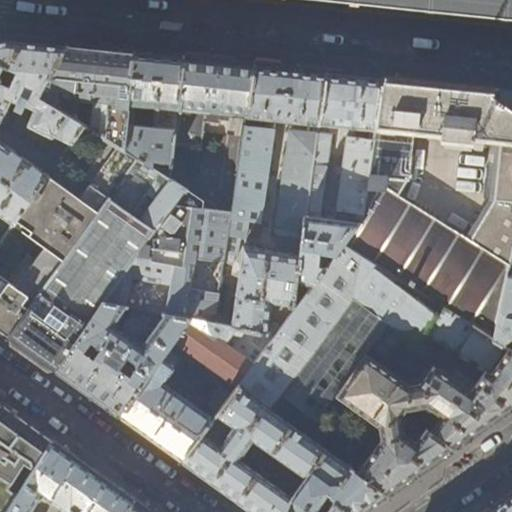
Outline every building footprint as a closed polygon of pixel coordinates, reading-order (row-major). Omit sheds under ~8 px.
[(434,15),(435,6),(424,5),(423,14),(434,15)] [(509,23),(510,14),(499,13),(498,22),(509,23)] [(0,107),(5,110),(12,97),(17,99),(15,104),(22,107),(24,102),(34,107),(27,123),(52,136),(54,134),(69,141),(82,123),(78,120),(56,106),(40,96),(66,43),(4,37),(0,37),(0,107)] [(94,46),(66,43),(40,96),(56,106),(62,97),(93,100),(91,115),(78,120),(82,123),(108,139),(123,149),(133,50),(94,46)] [(173,145),(183,55),(140,51),(133,50),(123,149),(137,158),(169,179),(173,145)] [(244,61),(183,55),(173,145),(201,148),(204,122),(220,124),(221,120),(227,120),(229,119),(230,114),(246,116),(254,62),(244,61)] [(290,66),(254,62),(246,116),(314,123),(313,132),(289,130),(275,226),(279,227),(277,245),(302,248),(317,133),(319,123),(326,70),(290,66)] [(345,72),(326,70),(319,123),(374,129),(383,76),(345,72)] [(361,218),(360,221),(359,223),(343,244),(414,288),(442,306),(493,338),(508,275),(511,257),(511,106),(493,93),(496,88),(452,83),(431,81),(383,76),(374,129),(373,139),(361,218)] [(511,89),(510,89),(496,88),(493,93),(511,106),(511,257),(508,275),(511,276),(511,89)] [(0,120),(5,110),(0,107),(0,177),(28,198),(46,173),(0,139),(0,120)] [(232,211),(225,263),(234,264),(235,255),(238,256),(241,238),(246,239),(248,222),(261,224),(274,123),(267,123),(266,128),(245,125),(232,211)] [(361,218),(373,139),(355,137),(355,132),(349,132),(348,136),(346,136),(336,210),(354,212),(354,217),(361,218)] [(332,134),(317,133),(302,248),(301,255),(294,306),(296,306),(343,244),(359,223),(324,218),(321,214),(332,134)] [(123,149),(108,139),(81,176),(88,181),(78,196),(46,173),(28,198),(10,223),(42,245),(32,259),(25,254),(7,280),(0,275),(0,330),(8,336),(137,158),(123,149)] [(184,189),(169,179),(137,158),(8,336),(31,352),(55,370),(103,302),(173,203),(184,189)] [(0,216),(10,224),(10,223),(28,198),(0,177),(0,216)] [(232,211),(173,203),(103,302),(127,306),(165,313),(190,318),(216,323),(218,314),(225,263),(232,211)] [(414,288),(343,244),(296,306),(285,322),(276,334),(237,386),(212,419),(181,460),(245,506),(254,511),(360,511),(386,494),(358,473),(269,409),(279,395),(316,421),(336,395),(350,375),(366,355),(371,348),(410,293),(414,288)] [(294,306),(301,255),(243,247),(233,316),(218,314),(216,323),(276,334),(285,322),(268,319),(271,301),(290,303),(290,306),(294,306)] [(511,276),(508,275),(493,338),(501,344),(511,336),(511,276)] [(410,293),(371,348),(387,358),(404,335),(415,343),(417,340),(416,340),(423,332),(438,310),(436,308),(434,310),(418,299),(419,298),(416,296),(416,297),(410,293)] [(165,313),(141,348),(112,326),(127,306),(103,302),(55,370),(90,395),(120,416),(160,359),(173,341),(190,318),(165,313)] [(438,310),(423,332),(485,370),(475,384),(459,373),(454,380),(433,365),(422,382),(409,385),(366,355),(350,375),(402,410),(405,408),(426,405),(441,415),(431,431),(454,446),(494,419),(511,406),(511,350),(501,344),(493,338),(442,306),(438,310)] [(173,341),(237,386),(276,334),(216,323),(190,318),(173,341)] [(174,369),(160,359),(120,416),(148,436),(181,460),(212,419),(163,384),(174,369)] [(399,415),(402,410),(350,375),(336,395),(379,426),(381,439),(358,473),(386,494),(418,472),(454,446),(431,431),(426,427),(415,442),(402,433),(399,415)] [(8,409),(0,403),(0,511),(5,511),(52,440),(33,427),(8,409)] [(126,511),(134,500),(94,471),(52,440),(5,511),(126,511)] [(511,511),(511,491),(484,511),(482,511),(511,511)] [(151,511),(134,500),(126,511),(151,511)]
